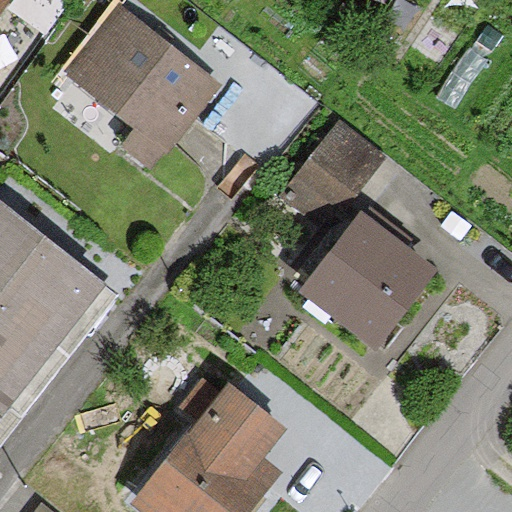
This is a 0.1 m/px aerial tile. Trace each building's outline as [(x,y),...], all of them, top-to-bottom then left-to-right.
[(0,0),(0,17),(12,1),(10,0),(0,0)] [(214,78),(120,8),(74,70),(138,117),(122,140),(152,163),(214,78)] [(382,158),(335,122),(278,196),(325,232),(382,158)] [(0,407),(105,275),(0,191),(0,407)] [(438,261),(366,207),(309,282),(381,337),(438,261)] [(215,386),(200,375),(177,404),(192,415),(215,386)] [(284,419),(230,377),(137,495),(157,511),(243,511),(279,468),(258,452),(284,419)]
